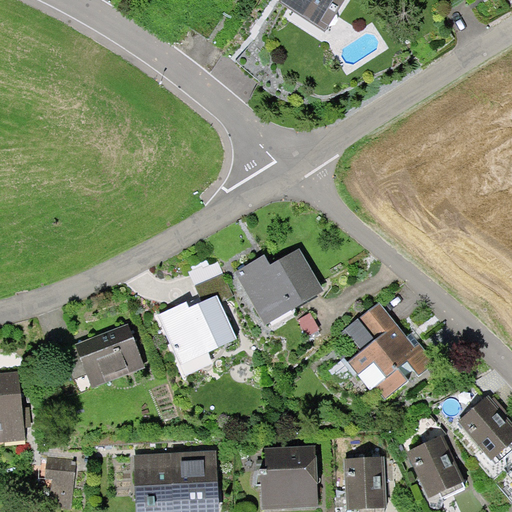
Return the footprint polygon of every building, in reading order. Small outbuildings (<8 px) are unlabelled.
[(344,0),(279,0),(279,1),(325,31),(344,0)] [(265,254),(235,273),(265,325),(324,291),(299,248),(270,264),(265,254)] [(195,285),(223,272),(218,261),(210,265),(207,259),(186,268),(195,285)] [(220,302),(234,296),(223,272),(195,285),(202,301),(217,294),(220,302)] [(186,301),(158,314),(181,365),(237,338),(220,302),(217,294),(202,301),(189,307),(186,301)] [(379,302),(345,329),(362,350),(348,361),(370,390),(376,386),(386,398),(409,380),(405,376),(414,370),(419,376),(436,362),(420,343),(415,347),(407,337),(379,302)] [(320,329),(311,312),(298,319),(307,336),(320,329)] [(129,324),(75,345),(87,374),(92,386),(145,367),(129,324)] [(412,333),(407,337),(415,347),(420,343),(412,333)] [(75,379),(87,374),(75,345),(63,350),(75,379)] [(19,370),(0,372),(0,442),(26,440),(25,427),(23,407),(19,370)] [(492,399),(489,395),(458,421),(491,461),(511,443),(511,422),(505,414),(492,399)] [(495,396),(492,399),(505,414),(508,412),(495,396)] [(30,407),(23,407),(25,427),(32,427),(30,407)] [(443,434),(408,451),(429,497),(440,492),(463,482),(465,481),(443,434)] [(316,446),(265,448),(266,468),(262,468),(263,509),(318,507),(316,446)] [(219,511),(216,450),(133,455),(136,511),(219,511)] [(77,460),(48,456),(45,478),(51,479),(49,506),(72,509),(77,460)] [(385,456),(345,458),(347,510),(387,508),(385,456)] [(465,487),(463,482),(440,492),(443,498),(465,487)]
